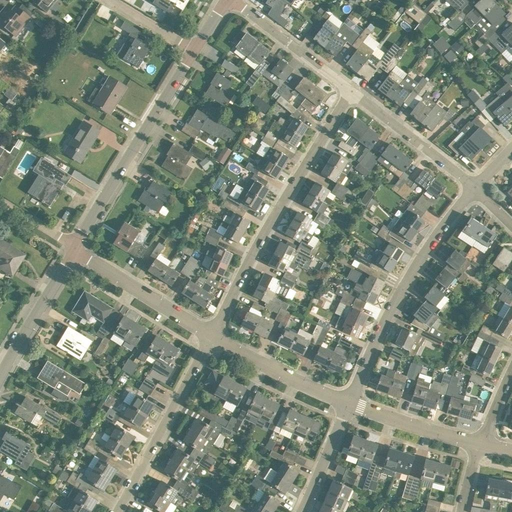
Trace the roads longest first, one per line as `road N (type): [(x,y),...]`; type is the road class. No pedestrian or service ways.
road 1 (residential): [(210,334),(289,184),(349,92)]
road 2 (residential): [(346,404),(395,296),(474,188)]
road 3 (tertiary): [(74,248),(194,50)]
road 4 (residential): [(114,511),(210,334)]
road 5 (residential): [(210,334),(74,248)]
road 6 (residential): [(474,188),(349,92)]
road 7 (residential): [(346,404),(210,334)]
road 8 (residential): [(349,92),(230,0)]
road 9 (tertiary): [(0,377),(74,248)]
road 10 (residential): [(479,444),(346,404)]
